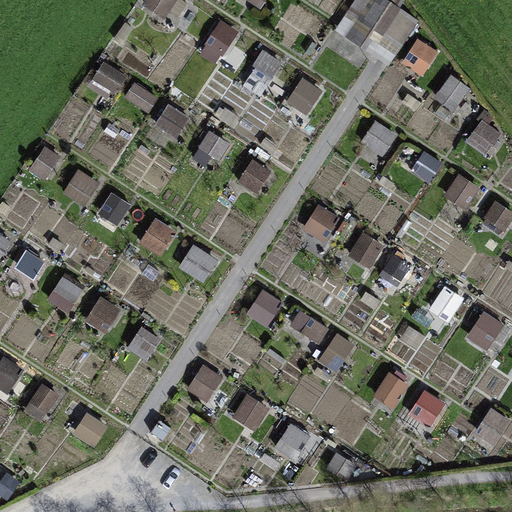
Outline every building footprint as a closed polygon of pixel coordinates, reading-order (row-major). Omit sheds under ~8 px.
[(157,0),(151,8),(161,15),(172,0),(157,0)] [(389,64),(426,13),(407,0),(354,0),(336,26),(389,64)] [(199,55),(218,65),(238,29),(219,19),(199,55)] [(415,38),(405,66),(428,74),(438,46),(415,38)] [(106,62),(96,76),(114,89),(125,75),(106,62)] [(452,72),(435,95),(455,109),(471,86),(452,72)] [(287,101),(308,114),(323,90),(302,77),(287,101)] [(135,82),(126,96),(151,112),(160,97),(135,82)] [(167,105),(157,125),(179,136),(189,116),(167,105)] [(487,154),(503,131),(483,117),(466,140),(487,154)] [(362,140),(383,154),(398,133),(377,118),(362,140)] [(410,170),(429,183),(444,161),(426,148),(410,170)] [(253,158),(239,179),(259,192),(273,171),(253,158)] [(63,192),(84,206),(101,182),(80,167),(63,192)] [(445,194),(464,208),(481,185),(461,171),(445,194)] [(102,216),(121,223),(129,200),(110,193),(102,216)] [(507,228),(511,219),(511,208),(495,200),(486,218),(507,228)] [(319,202),(303,228),(325,241),(341,216),(319,202)] [(153,217),(141,245),(164,255),(176,226),(153,217)] [(351,259),(374,268),(384,240),(361,232),(351,259)] [(191,244),(180,269),(207,280),(218,255),(191,244)] [(14,270),(30,279),(43,255),(26,246),(14,270)] [(48,299),(70,312),(85,286),(64,273),(48,299)] [(270,326),(282,298),(259,289),(248,317),(270,326)] [(85,322),(106,334),(121,307),(100,295),(85,322)] [(490,351),(505,323),(482,310),(467,338),(490,351)] [(128,347),(147,359),(162,337),(142,324),(128,347)] [(319,360),(337,372),(356,344),(339,332),(319,360)] [(0,387),(8,393),(24,369),(3,356),(0,360),(0,387)] [(187,387),(208,401),(225,375),(204,362),(187,387)] [(373,395),(392,410),(412,384),(392,369),(373,395)] [(49,412),(60,393),(43,382),(31,401),(49,412)] [(424,389),(403,423),(425,437),(447,403),(424,389)] [(231,416),(253,433),(271,409),(249,393),(231,416)] [(476,432),(496,445),(511,419),(511,418),(491,407),(476,432)] [(88,411),(74,432),(95,446),(109,426),(88,411)] [(297,460),(312,435),(290,421),(275,447),(297,460)]
